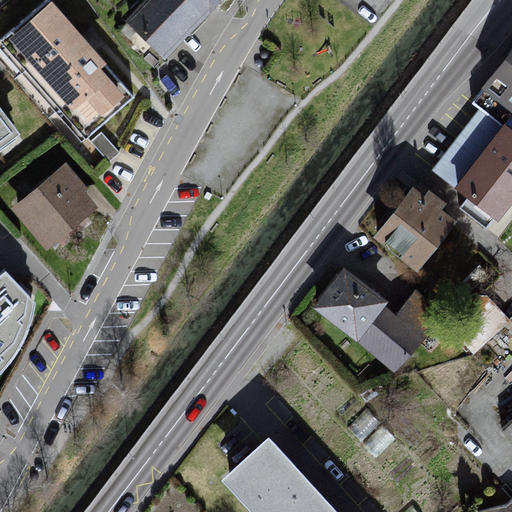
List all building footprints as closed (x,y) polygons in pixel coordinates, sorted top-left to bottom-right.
[(0,0),(0,148),(17,135),(0,113),(0,0)] [(144,0),(128,16),(166,55),(221,0),(144,0)] [(137,101),(51,4),(3,46),(89,143),(137,101)] [(511,54),(486,89),(511,108),(511,54)] [(511,121),(510,120),(461,187),(503,221),(511,208),(511,121)] [(67,164),(13,205),(47,249),(100,208),(67,164)] [(418,191),(379,241),(421,274),(460,224),(418,191)] [(32,298),(5,271),(0,274),(0,373),(5,368),(18,351),(24,337),(30,313),(32,298)] [(350,271),(319,311),(399,376),(430,338),(350,271)] [(490,293),(472,313),(492,331),(510,311),(490,293)] [(511,422),(501,433),(511,444),(511,422)] [(337,511),(267,435),(220,478),(251,511),(337,511)] [(511,511),(511,484),(484,509),(486,511),(511,511)]
